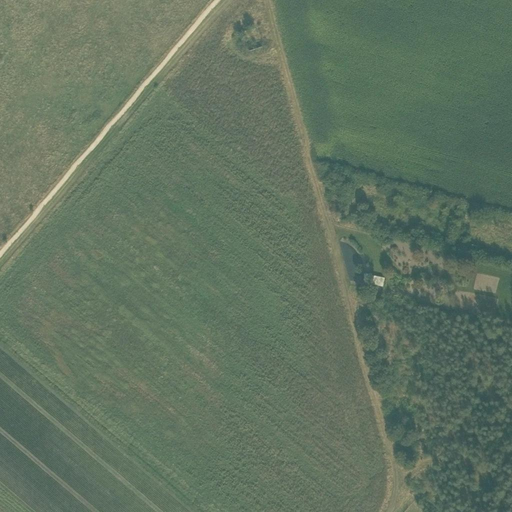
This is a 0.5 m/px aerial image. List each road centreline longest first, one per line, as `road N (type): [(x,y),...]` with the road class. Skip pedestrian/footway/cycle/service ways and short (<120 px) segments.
road 1 (track): [(386,511),(400,488),(396,458),(264,0)]
road 2 (track): [(0,264),(228,0)]
